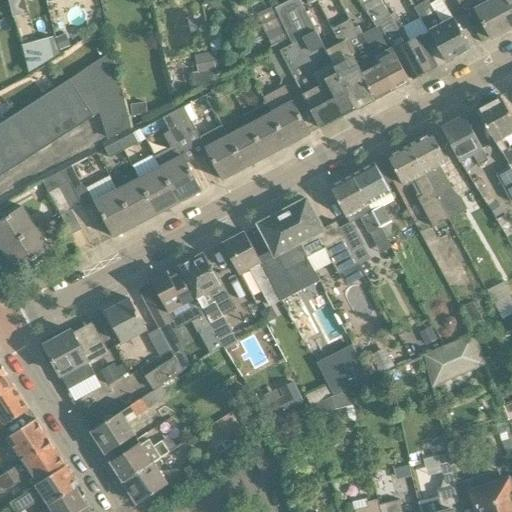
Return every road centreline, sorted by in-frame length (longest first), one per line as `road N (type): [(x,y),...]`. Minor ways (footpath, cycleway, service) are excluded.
road 1 (residential): [(0,325),(511,57)]
road 2 (residential): [(121,511),(0,329)]
